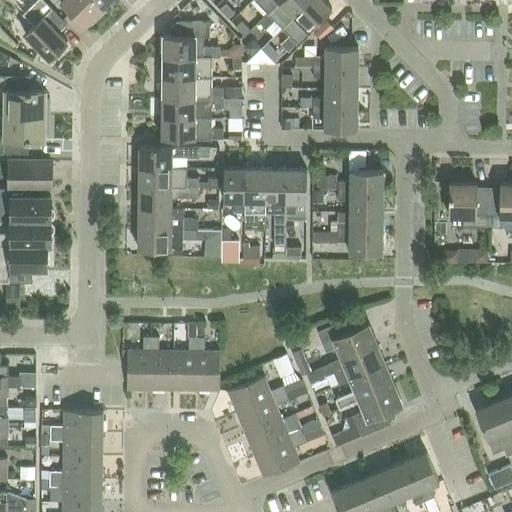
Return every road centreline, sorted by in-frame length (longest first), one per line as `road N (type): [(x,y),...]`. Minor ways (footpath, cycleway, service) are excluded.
road 1 (residential): [(0,337),(86,338),(93,72),(162,0)]
road 2 (residential): [(431,394),(400,321),(403,151)]
road 3 (residential): [(236,511),(204,433),(135,433),(134,511)]
road 4 (residential): [(270,71),(269,139),(391,138),(403,151)]
road 5 (residential): [(252,511),(258,489),(427,420)]
